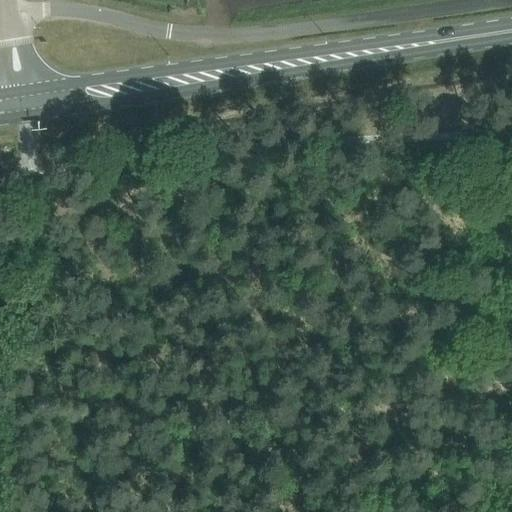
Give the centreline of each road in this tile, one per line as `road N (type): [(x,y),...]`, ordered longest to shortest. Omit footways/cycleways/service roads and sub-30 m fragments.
road 1 (unclassified): [(498,0),(209,36),(68,9),(8,19)]
road 2 (primary): [(27,103),(511,32)]
